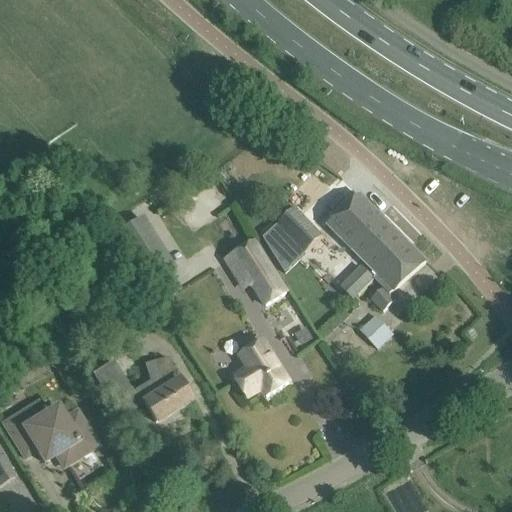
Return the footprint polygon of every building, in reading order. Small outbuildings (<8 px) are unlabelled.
[(189,193),(173,205),(179,212),(195,200),(189,193)] [(359,198),(329,229),(351,250),(354,254),(374,274),(370,277),(367,274),(351,290),(354,293),(359,297),(374,281),(384,291),(376,298),(373,302),(372,302),(385,315),(397,303),(390,296),(426,263),(409,246),(384,221),(360,197),(359,198)] [(294,209),(263,239),(285,275),(323,239),(294,209)] [(143,219),(114,237),(156,305),(182,289),(172,274),(175,272),(143,219)] [(254,245),(234,259),(243,273),(253,288),(266,308),(286,295),(254,245)] [(108,314),(99,320),(108,336),(118,330),(108,314)] [(396,337),(378,320),(364,335),(381,352),(396,337)] [(288,384),(263,344),(241,358),(249,371),(235,379),(248,399),(262,391),(266,398),(288,384)] [(132,394),(113,363),(92,375),(115,412),(139,397),(156,424),(191,402),(179,382),(176,384),(168,359),(155,363),(159,378),(132,394)] [(57,409),(38,421),(30,409),(4,426),(25,460),(37,453),(45,464),(57,457),(64,469),(98,448),(77,414),(65,421),(57,409)] [(0,487),(14,478),(0,456),(0,487)]
